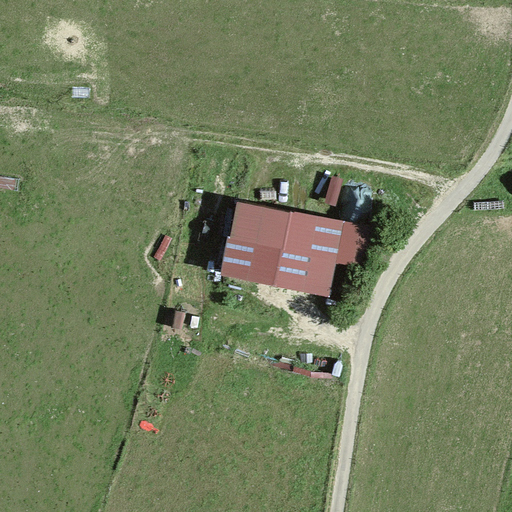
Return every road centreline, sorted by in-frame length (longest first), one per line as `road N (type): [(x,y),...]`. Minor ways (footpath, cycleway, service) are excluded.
road 1 (track): [(0,106),(277,159),(376,149),(481,170)]
road 2 (track): [(511,108),(481,170),(367,328),(330,511)]
